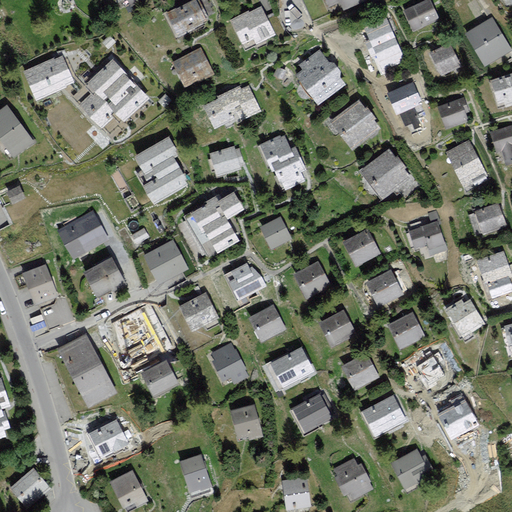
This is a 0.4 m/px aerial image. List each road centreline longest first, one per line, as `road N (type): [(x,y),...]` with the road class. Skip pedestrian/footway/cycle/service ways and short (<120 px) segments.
road 1 (residential): [(26,348),(200,276)]
road 2 (residential): [(26,348),(66,511)]
